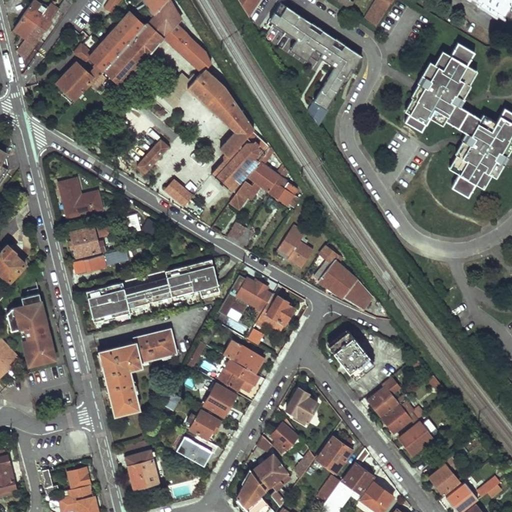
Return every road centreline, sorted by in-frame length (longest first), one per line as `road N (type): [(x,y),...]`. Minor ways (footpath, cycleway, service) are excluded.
road 1 (residential): [(298,0),(362,38),(372,53),(346,140),(402,227),(420,242),(455,250),(490,241),(511,224)]
road 2 (residential): [(323,300),(21,121)]
road 3 (tertiary): [(21,121),(94,414)]
road 4 (residential): [(432,511),(298,343)]
road 5 (residential): [(208,500),(298,343)]
